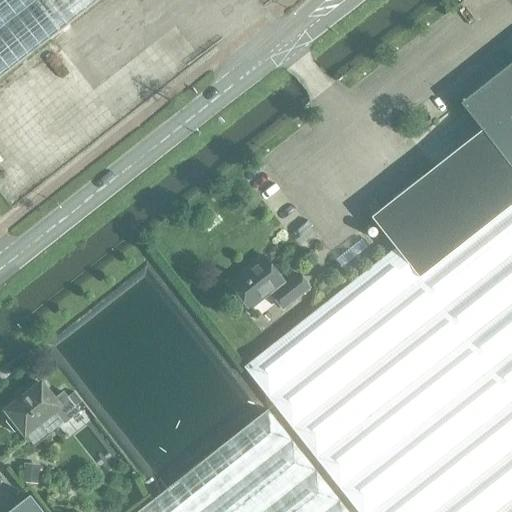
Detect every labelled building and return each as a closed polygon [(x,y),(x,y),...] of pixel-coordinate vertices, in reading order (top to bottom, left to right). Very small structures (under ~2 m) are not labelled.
[(0,0),(0,78),(99,0),(0,0)] [(370,218),(394,249),(418,279),(511,204),(511,62),(459,104),(480,131),(370,218)] [(511,511),(511,204),(418,279),(394,249),(243,367),(357,511),(511,511)] [(229,285),(249,310),(270,293),(282,309),(309,288),(298,274),(284,285),(282,283),(283,283),(262,256),(249,266),(251,268),(229,285)] [(24,435),(54,411),(58,408),(68,421),(79,412),(63,393),(53,400),(40,384),(5,411),(10,417),(4,422),(14,434),(19,429),(24,435)] [(347,511),(267,410),(137,511),(347,511)] [(23,462),(21,482),(38,484),(40,464),(23,462)] [(41,511),(29,497),(9,511),(41,511)]
